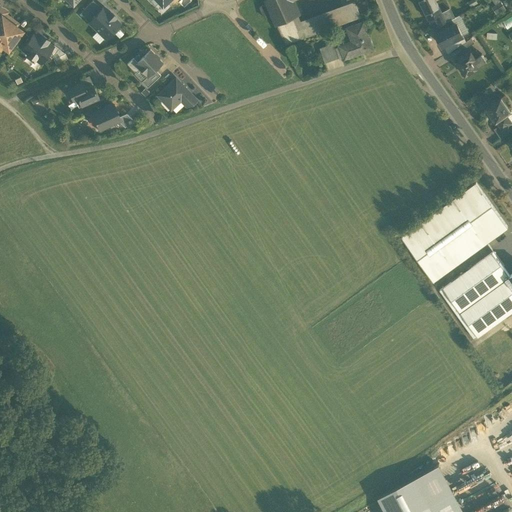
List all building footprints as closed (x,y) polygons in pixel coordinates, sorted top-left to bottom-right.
[(90,0),(80,12),(89,20),(101,8),(93,0),(90,0)] [(158,0),(150,0),(158,8),(162,4),(158,0)] [(266,0),(277,24),(298,14),(291,0),(266,0)] [(277,24),(282,34),(301,27),(304,36),(361,16),(359,11),(357,4),(355,0),(352,0),(301,19),(298,14),(277,24)] [(357,4),(359,11),(369,7),(367,0),(357,4)] [(439,24),(448,20),(443,10),(442,11),(436,0),(434,0),(423,6),(429,18),(434,16),(439,24)] [(499,0),(497,0),(490,5),(495,12),(503,6),(499,0)] [(0,7),(3,9),(5,11),(2,15),(9,20),(8,21),(13,25),(13,24),(16,26),(19,22),(6,12),(8,10),(4,7),(0,5),(0,7)] [(114,17),(108,11),(103,6),(101,8),(89,20),(105,36),(119,22),(114,17)] [(449,7),(443,10),(448,20),(452,18),(454,17),(449,7)] [(456,23),(462,34),(468,32),(459,14),(454,17),(452,18),(454,23),(456,23)] [(511,14),(502,20),(506,27),(511,24),(511,14)] [(0,41),(1,43),(7,47),(21,29),(16,26),(13,24),(13,25),(8,21),(9,20),(2,15),(1,15),(0,16),(0,41)] [(436,26),(438,32),(454,23),(452,18),(448,20),(439,24),(436,26)] [(344,57),(344,58),(373,48),(363,22),(348,27),(348,28),(352,27),(356,39),(352,41),(340,45),(344,57)] [(436,33),(442,46),(463,35),(462,34),(456,23),(454,23),(438,32),(436,33)] [(286,43),(304,36),(301,27),(282,34),(286,43)] [(348,28),(352,41),(356,39),(352,27),(348,28)] [(52,45),(46,41),(40,36),(34,32),(24,45),(30,50),(28,52),(27,54),(33,59),(34,57),(40,61),(46,53),(52,45)] [(461,44),(464,49),(474,43),(471,38),(461,44)] [(320,48),(325,62),(339,57),(335,47),(333,43),(320,48)] [(58,47),(54,44),(52,45),(46,53),(51,57),(52,56),(53,57),(55,63),(67,57),(65,52),(58,47)] [(340,45),(335,47),(339,57),(341,56),(341,58),(344,57),(340,45)] [(139,67),(147,75),(155,68),(161,62),(150,49),(137,61),(136,63),(139,67)] [(455,60),(466,75),(486,61),(481,54),(479,55),(475,49),(472,52),(471,50),(455,60)] [(135,71),(139,67),(136,63),(137,61),(133,57),(127,63),(135,71)] [(134,72),(141,80),(147,75),(139,67),(135,71),(134,72)] [(141,80),(147,86),(160,74),(155,68),(147,75),(141,80)] [(81,81),(83,88),(93,83),(88,74),(79,78),(81,81)] [(157,94),(170,109),(180,99),(189,91),(175,77),(157,94)] [(77,97),(81,105),(98,97),(93,83),(83,88),(81,81),(67,88),(72,99),(77,97)] [(180,99),(186,105),(192,103),(196,99),(189,91),(180,99)] [(496,121),(497,120),(506,114),(511,110),(501,97),(486,107),(491,114),(491,116),(493,118),(495,119),(496,121)] [(96,121),(99,128),(118,120),(120,119),(118,115),(113,103),(92,113),(95,120),(95,121),(96,121)] [(127,125),(132,123),(130,119),(132,118),(126,112),(118,115),(120,119),(118,120),(124,126),(126,124),(127,125)] [(511,122),(506,114),(497,120),(500,125),(503,129),(508,125),(511,130),(511,129),(511,123),(511,122)] [(494,129),(500,138),(511,130),(508,125),(503,129),(500,125),(494,129)] [(419,261),(433,281),(508,227),(476,182),(401,237),(419,261)] [(493,252),(443,288),(443,287),(440,290),(474,338),(477,335),(511,310),(511,279),(509,275),(510,275),(493,252)] [(378,496),(386,511),(464,511),(439,463),(378,496)] [(477,511),(501,498),(495,489),(472,502),(477,511)]
